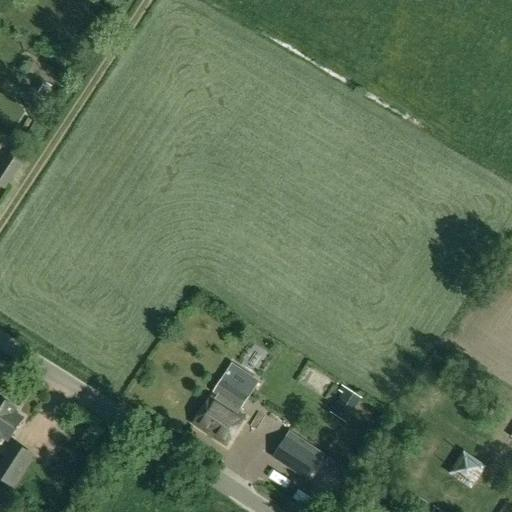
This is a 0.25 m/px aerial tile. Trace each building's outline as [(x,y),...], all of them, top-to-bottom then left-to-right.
[(38,81),(32,91),(43,98),(49,88),(38,81)] [(9,153),(0,166),(0,187),(4,190),(22,163),(20,161),(27,150),(17,143),(10,154),(9,153)] [(212,398),(194,424),(226,446),(244,420),(237,415),(248,397),(223,380),(214,394),(218,396),(216,400),(212,398)] [(19,425),(10,420),(17,410),(0,398),(0,437),(9,442),(19,425)] [(273,458),(307,481),(321,461),(287,438),(273,458)] [(0,461),(0,479),(14,488),(35,456),(13,442),(0,461)] [(464,469),(474,461),(463,448),(453,457),(464,469)]
